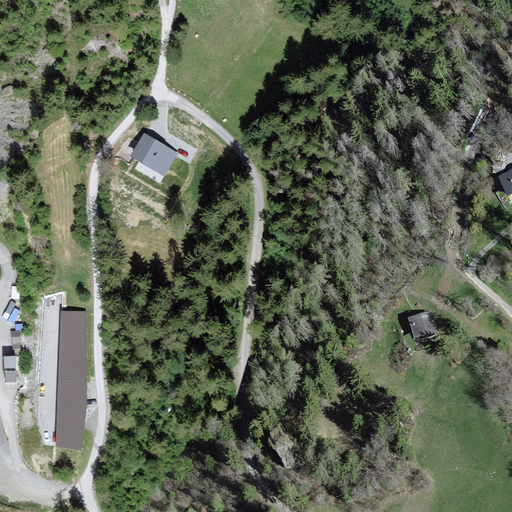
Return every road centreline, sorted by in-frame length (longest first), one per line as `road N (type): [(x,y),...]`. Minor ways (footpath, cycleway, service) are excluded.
road 1 (residential): [(283,511),(250,470),(244,443),(239,352),(262,230),(259,183),(253,163),(212,126),(159,98),(108,145),(87,181),(99,437),(84,487),(92,511)]
road 2 (residential): [(511,314),(461,262),(452,240),(480,131),(511,105)]
